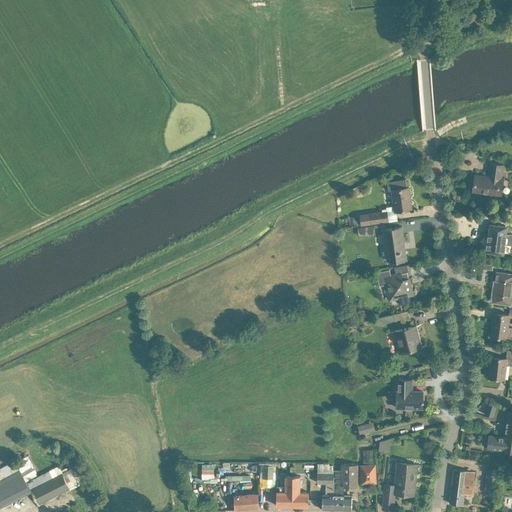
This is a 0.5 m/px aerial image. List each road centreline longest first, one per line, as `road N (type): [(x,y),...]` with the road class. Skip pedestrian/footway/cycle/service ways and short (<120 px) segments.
road 1 (unclassified): [(435,511),(467,373),(428,123),(422,0)]
road 2 (track): [(423,42),(0,247)]
